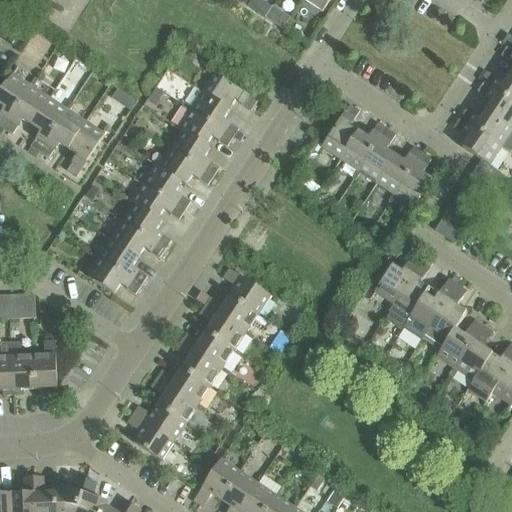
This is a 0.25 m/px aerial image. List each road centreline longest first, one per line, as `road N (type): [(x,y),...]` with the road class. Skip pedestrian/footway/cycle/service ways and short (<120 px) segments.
road 1 (residential): [(144,339),(294,105)]
road 2 (residential): [(425,143),(467,169),(422,241),(511,302)]
road 3 (residential): [(316,62),(425,143)]
road 4 (residential): [(425,143),(496,34)]
road 5 (residential): [(73,442),(144,339)]
